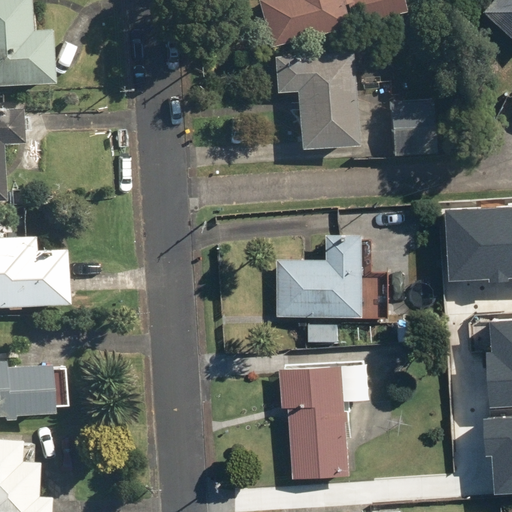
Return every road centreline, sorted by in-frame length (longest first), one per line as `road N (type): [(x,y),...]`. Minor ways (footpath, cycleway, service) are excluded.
road 1 (residential): [(185,511),(151,0)]
road 2 (unknown): [(162,165),(470,152),(511,141)]
